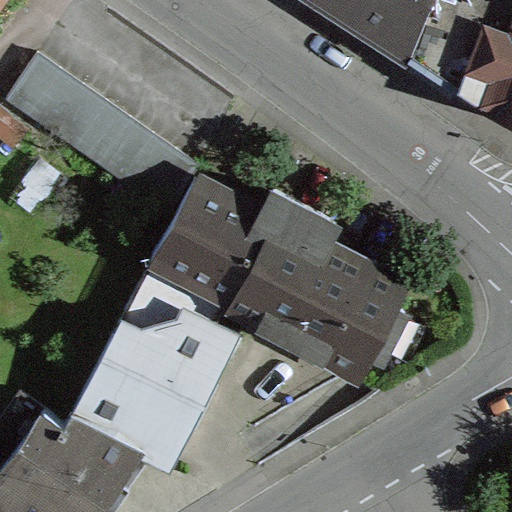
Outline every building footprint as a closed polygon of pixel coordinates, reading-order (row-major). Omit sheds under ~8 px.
[(329,0),(412,52),(430,0),(329,0)] [(511,0),(430,0),(412,52),(411,55),(477,94),(475,97),(511,111),(511,0)] [(7,94),(168,207),(200,162),(38,49),(7,94)] [(0,97),(0,128),(14,140),(30,122),(0,97)] [(316,352),(357,373),(372,344),(380,348),(379,349),(382,350),(405,307),(402,305),(401,307),(393,303),(405,281),(196,172),(153,255),(229,295),(320,343),(316,352)] [(140,442),(168,456),(230,336),(212,327),(229,295),(153,255),(74,408),(140,442)] [(0,501),(15,511),(91,511),(140,442),(74,408),(67,421),(46,405),(0,468),(0,501)] [(0,511),(15,511),(0,501),(0,511)]
